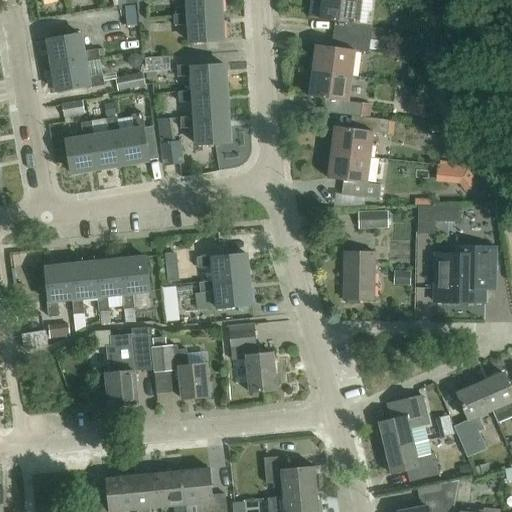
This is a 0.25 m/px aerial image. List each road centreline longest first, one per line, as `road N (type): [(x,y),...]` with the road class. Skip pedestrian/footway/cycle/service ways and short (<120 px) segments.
road 1 (residential): [(0,446),(336,414)]
road 2 (track): [(511,239),(498,189),(439,90),(424,0)]
road 3 (residential): [(336,414),(273,181)]
road 4 (residential): [(49,216),(273,181)]
road 5 (residential): [(49,216),(10,0)]
road 6 (residential): [(273,181),(260,0)]
